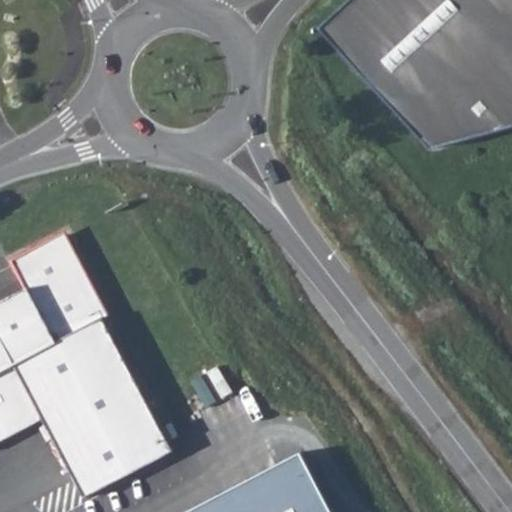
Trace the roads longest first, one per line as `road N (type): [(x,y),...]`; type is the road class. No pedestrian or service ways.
road 1 (tertiary): [(299,238),(506,511)]
road 2 (residential): [(0,169),(153,150)]
road 3 (tertiary): [(181,155),(299,238)]
road 4 (unknown): [(134,511),(256,453)]
road 5 (tertiary): [(299,238),(243,116)]
road 6 (residential): [(109,95),(0,169)]
